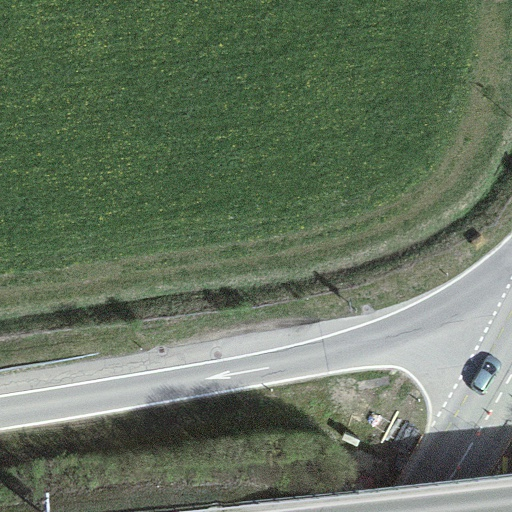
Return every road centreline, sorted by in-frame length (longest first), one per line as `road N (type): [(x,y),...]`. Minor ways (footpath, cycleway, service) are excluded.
road 1 (track): [(0,289),(197,265),(393,219),(457,161),(493,0)]
road 2 (motorway): [(511,315),(0,410)]
road 3 (motorway): [(511,375),(430,511)]
